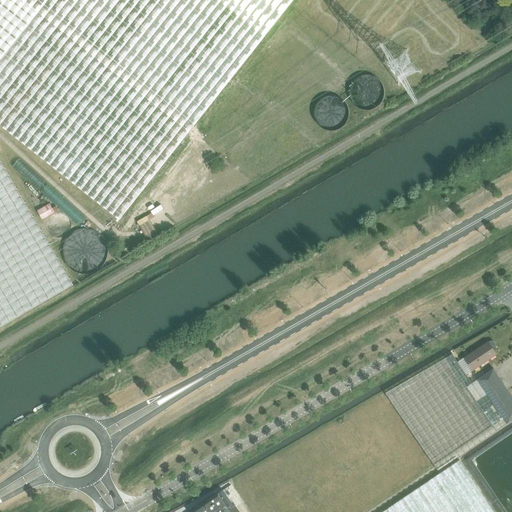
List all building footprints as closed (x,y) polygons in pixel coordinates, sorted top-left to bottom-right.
[(0,0),(0,127),(59,174),(74,186),(102,208),(118,221),(128,208),(190,130),(264,37),(293,0),(0,0)] [(358,103),(382,92),(373,72),(349,84),(358,103)] [(317,97),(316,121),(342,122),(343,98),(317,97)] [(0,326),(73,284),(29,208),(0,160),(0,326)] [(86,218),(48,184),(42,190),(71,215),(70,216),(80,225),(86,218)] [(49,203),(37,210),(42,219),(58,210),(56,206),(52,208),(49,203)] [(110,250),(110,246),(108,242),(107,239),(104,236),(101,233),(98,232),(95,230),(91,230),(87,230),(82,231),(78,233),(75,236),(73,239),(71,242),(70,245),(70,249),(70,253),(71,256),(72,260),(75,263),(78,266),(82,268),(85,269),(88,270),(93,270),(96,269),(99,268),(103,265),(106,261),(108,258),(109,255),(110,250)] [(487,342),(464,358),(473,371),(496,355),(492,349),(494,348),(495,346),(495,344),(493,342),(492,341),(490,342),(488,343),(487,342)] [(438,471),(508,423),(477,380),(472,383),(452,354),(385,394),(438,471)] [(485,374),(477,380),(508,423),(511,420),(511,397),(510,394),(511,393),(502,381),(493,369),(485,374)] [(383,511),(494,511),(459,460),(383,511)] [(240,511),(235,505),(234,503),(233,504),(223,489),(217,494),(215,492),(190,510),(190,511),(240,511)]
